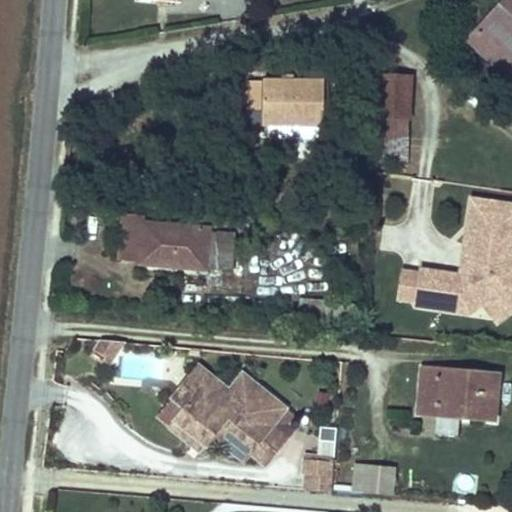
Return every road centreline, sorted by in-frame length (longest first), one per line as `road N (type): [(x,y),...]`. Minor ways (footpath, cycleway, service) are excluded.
road 1 (residential): [(42,77),(302,28),(376,36),(435,72),(433,173)]
road 2 (tertiary): [(42,77),(0,511)]
road 3 (unknown): [(12,395),(87,404),(118,446),(161,467),(303,481)]
